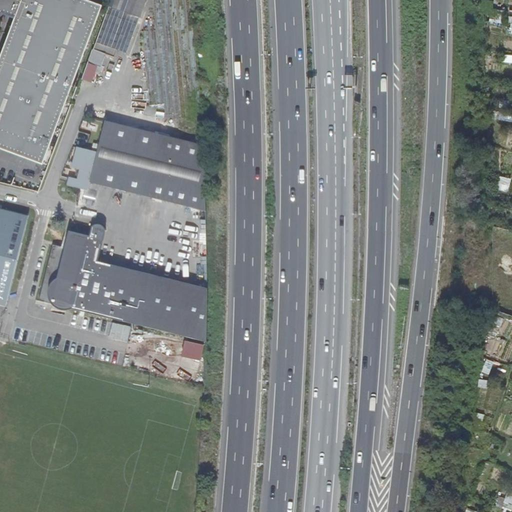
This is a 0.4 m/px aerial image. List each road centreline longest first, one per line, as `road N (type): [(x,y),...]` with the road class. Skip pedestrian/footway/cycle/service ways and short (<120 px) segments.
road 1 (motorway): [(395,511),(426,257),(439,0)]
road 2 (motorway): [(358,511),(377,224),(377,0)]
road 3 (motorway): [(317,511),(330,294),(325,0)]
road 4 (motorway): [(242,0),(247,290),(234,511)]
road 5 (motorway): [(288,0),(292,292),(279,511)]
